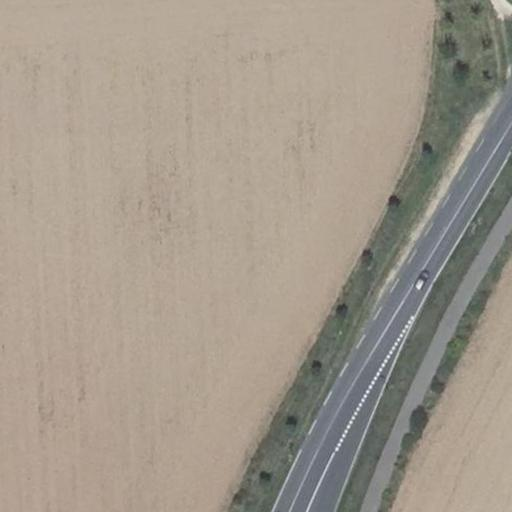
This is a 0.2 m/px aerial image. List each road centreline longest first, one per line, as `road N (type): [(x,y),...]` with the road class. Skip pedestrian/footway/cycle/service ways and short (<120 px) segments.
road 1 (tertiary): [(319,511),(402,303)]
road 2 (tertiary): [(402,303),(511,122)]
road 3 (tertiary): [(359,370),(282,511)]
road 4 (tertiary): [(296,511),(359,370)]
